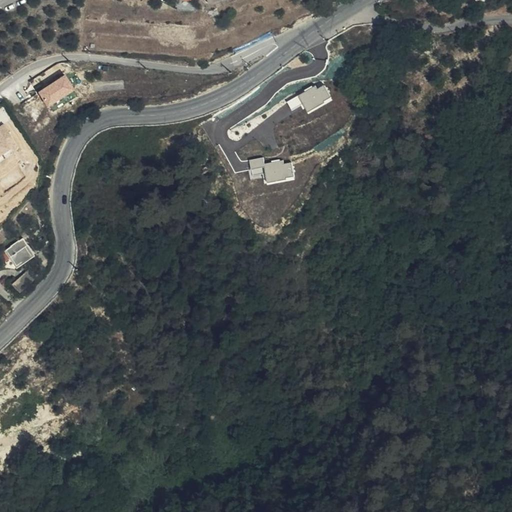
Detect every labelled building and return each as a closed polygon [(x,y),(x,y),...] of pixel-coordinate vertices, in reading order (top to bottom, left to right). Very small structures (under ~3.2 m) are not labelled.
[(67,74),(40,91),(50,105),(76,88),(67,74)] [(319,88),(317,85),(288,101),(293,110),(305,103),(309,111),(327,101),(326,100),(332,96),(325,84),(319,88)] [(0,162),(16,153),(14,150),(20,146),(5,124),(0,127),(0,162)] [(265,157),(251,159),(254,175),(267,173),(269,182),(288,178),(288,176),(295,174),(293,162),(285,164),(285,159),(266,163),(265,157)] [(18,267),(36,254),(25,238),(7,252),(18,267)] [(22,294),(37,280),(29,271),(14,285),(22,294)]
